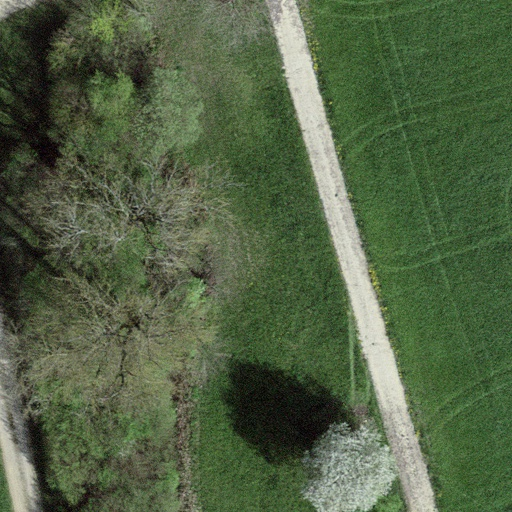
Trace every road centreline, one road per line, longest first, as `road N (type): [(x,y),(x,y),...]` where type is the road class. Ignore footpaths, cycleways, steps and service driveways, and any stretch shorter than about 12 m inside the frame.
road 1 (track): [(288,0),(429,511)]
road 2 (track): [(0,359),(30,511)]
